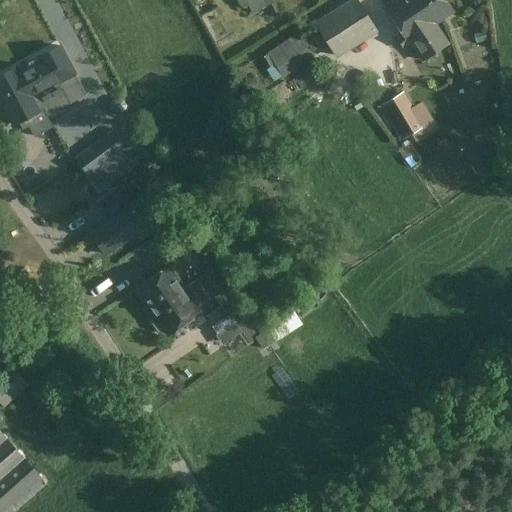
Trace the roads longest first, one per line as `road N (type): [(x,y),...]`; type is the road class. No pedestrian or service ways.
road 1 (unclassified): [(211,511),(76,300)]
road 2 (unclassified): [(76,300),(0,167)]
